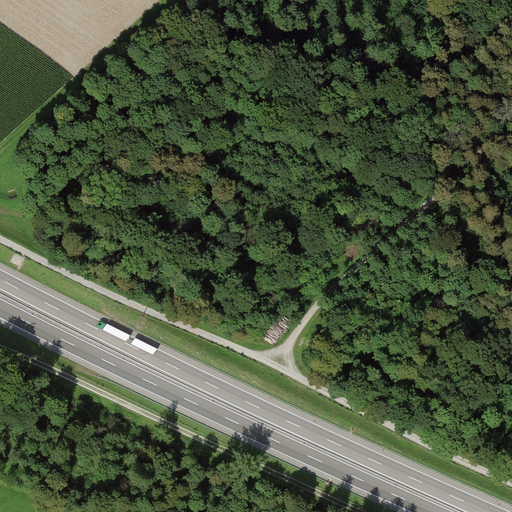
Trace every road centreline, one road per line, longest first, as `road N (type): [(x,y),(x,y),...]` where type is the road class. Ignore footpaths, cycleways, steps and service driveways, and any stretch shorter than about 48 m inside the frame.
road 1 (track): [(511,484),(0,237)]
road 2 (motorway): [(488,511),(0,279)]
road 3 (motorway): [(0,308),(432,511)]
road 4 (track): [(0,347),(357,511)]
road 5 (track): [(275,364),(351,267),(511,120)]
